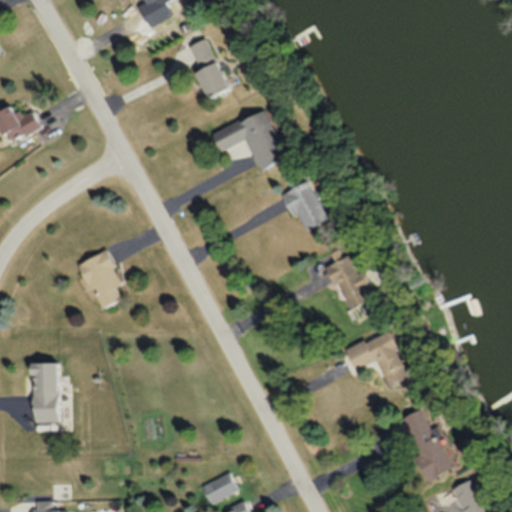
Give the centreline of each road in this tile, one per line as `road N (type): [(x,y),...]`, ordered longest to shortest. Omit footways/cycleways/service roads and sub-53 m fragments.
road 1 (residential): [(313,511),(32,0)]
road 2 (residential): [(123,162),(47,214),(0,268)]
